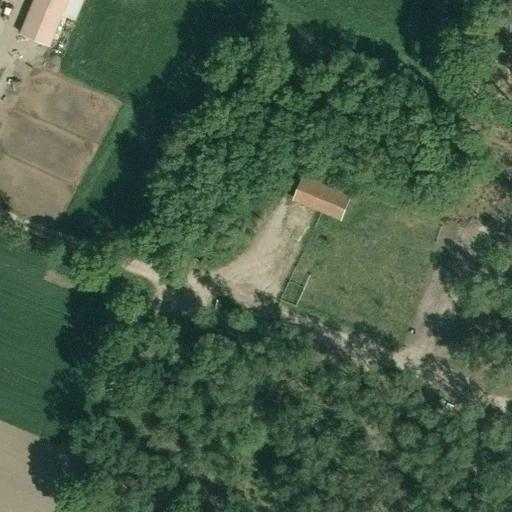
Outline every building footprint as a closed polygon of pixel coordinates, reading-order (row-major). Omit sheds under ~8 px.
[(52,46),(70,0),(37,0),(23,35),(52,46)] [(82,22),(92,0),(77,0),(70,16),(82,22)] [(70,24),(64,39),(73,43),(80,28),(70,24)] [(8,90),(11,107),(31,103),(27,86),(8,90)] [(296,199),(343,218),(352,196),(306,177),(296,199)]
